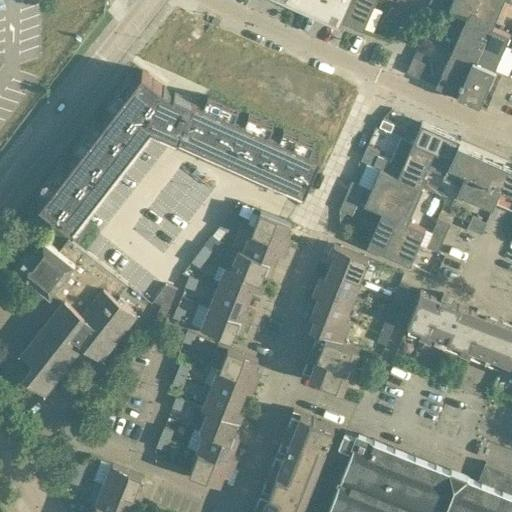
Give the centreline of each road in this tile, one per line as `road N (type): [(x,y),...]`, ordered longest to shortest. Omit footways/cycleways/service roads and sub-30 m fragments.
road 1 (residential): [(511,131),(212,0)]
road 2 (residential): [(511,466),(450,452),(285,382)]
road 3 (residential): [(0,188),(151,0)]
road 4 (residential): [(140,464),(230,497),(250,475),(285,382)]
road 5 (residential): [(285,382),(299,268),(313,236)]
road 6 (residential): [(25,479),(86,441),(140,464)]
road 7 (residential): [(140,464),(157,415),(148,382),(161,346)]
